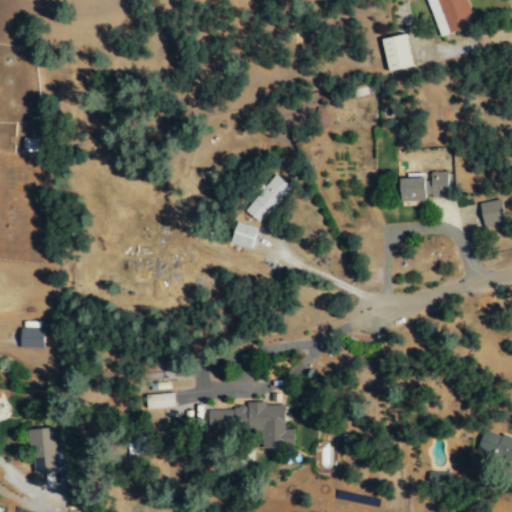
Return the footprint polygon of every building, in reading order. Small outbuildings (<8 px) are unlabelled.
[(426,0),(439,36),(471,25),(467,14),(470,13),(465,0),(426,0)] [(386,70),(411,67),(407,34),(382,37),(386,70)] [(447,171),(427,171),(427,174),(400,175),(400,200),(425,200),(425,196),(448,195),(447,171)] [(260,223),(290,186),(275,173),(245,211),(260,223)] [(482,223),(503,221),(500,199),(479,201),(482,223)] [(257,227),(236,221),(230,242),(250,248),(257,227)] [(43,327),(20,327),(20,347),(43,347),(43,327)] [(145,407),(174,406),(174,393),(145,393),(145,407)] [(294,448),(294,428),(284,429),(283,402),(246,403),(246,407),(209,408),(209,427),(258,426),(258,448),(294,448)] [(27,429),(28,452),(32,452),(33,472),(56,471),(56,463),(69,462),(67,427),(27,429)] [(511,461),(511,438),(483,428),(476,449),(511,461)] [(451,485),(450,471),(428,472),(429,486),(451,485)]
